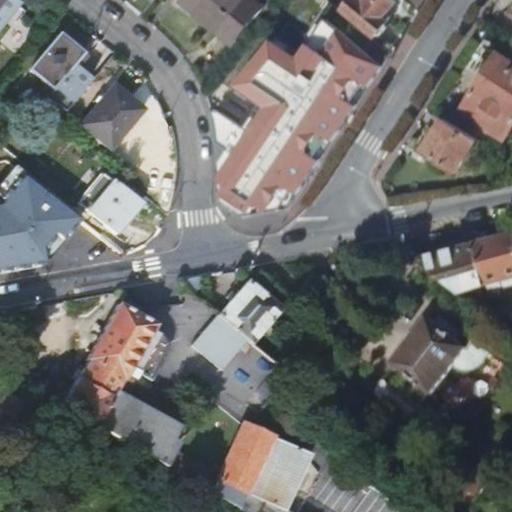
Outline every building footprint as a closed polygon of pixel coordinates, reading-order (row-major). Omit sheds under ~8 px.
[(9,0),(0,0),(0,31),(20,9),(9,0)] [(263,11),(248,0),(185,0),(206,18),(203,21),(233,47),(263,11)] [(358,0),(347,13),(378,39),(390,24),(385,20),(398,5),(392,0),(358,0)] [(403,0),(419,13),(427,0),(403,0)] [(293,211),(384,67),(328,21),(302,62),(274,45),(238,89),(264,105),(270,109),(254,135),(247,131),(219,113),(215,119),(218,130),(219,149),(229,155),(219,171),(230,207),(249,219),(293,211)] [(69,109),(92,82),(81,72),(87,64),(82,59),(85,56),(64,38),(36,72),(52,86),(48,91),(69,109)] [(511,140),(511,62),(500,55),(464,112),(511,142),(511,140)] [(140,114),(111,90),(80,127),(109,152),(140,114)] [(270,109),(264,105),(247,131),(254,135),(270,109)] [(447,121),(426,155),(460,176),(482,142),(447,121)] [(229,155),(219,149),(219,171),(229,155)] [(0,274),(43,267),(43,263),(47,263),(83,221),(25,173),(0,199),(0,274)] [(110,185),(86,215),(114,238),(137,210),(138,208),(110,185)] [(137,210),(160,229),(164,222),(167,216),(146,199),(138,208),(137,210)] [(418,260),(458,292),(511,279),(511,234),(427,255),(422,237),(413,239),(417,255),(418,260)] [(335,303),(305,279),(291,296),(321,320),(335,303)] [(245,283),(218,316),(249,341),(253,345),(280,311),(245,283)] [(158,334),(154,332),(157,328),(118,308),(90,362),(93,364),(83,383),(81,382),(66,412),(103,432),(142,456),(152,437),(153,435),(123,418),(132,401),(118,394),(124,384),(127,385),(133,374),(153,385),(167,359),(168,352),(167,345),(163,339),(158,334)] [(444,313),(438,320),(459,337),(465,329),(444,313)] [(459,337),(438,320),(430,314),(396,358),(435,389),(457,363),(459,364),(462,366),(464,367),(467,367),(470,368),(473,367),(477,367),(481,365),(483,364),(485,362),(486,361),(494,352),(476,337),(469,345),(459,337)] [(249,341),(218,316),(193,347),(224,372),(249,341)] [(375,387),(413,417),(423,404),(386,374),(375,387)] [(269,405),(264,414),(276,421),(281,412),(269,405)] [(300,416),(293,424),(303,432),(309,423),(300,416)] [(247,427),(222,480),(214,499),(236,511),(272,511),(256,500),(282,511),(290,511),(315,459),(247,427)] [(142,456),(214,499),(222,480),(152,437),(142,456)] [(311,448),(339,469),(351,478),(356,472),(316,442),(311,448)] [(467,461),(442,491),(463,507),(488,478),(481,472),(467,461)] [(336,474),(384,511),(407,511),(356,472),(351,478),(339,469),(336,474)] [(442,491),(424,511),(459,511),(463,507),(442,491)]
